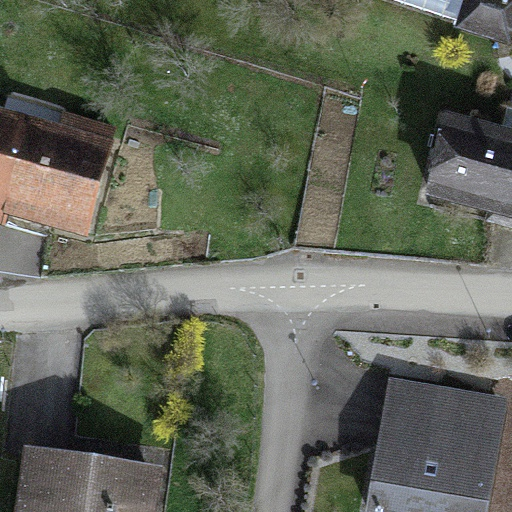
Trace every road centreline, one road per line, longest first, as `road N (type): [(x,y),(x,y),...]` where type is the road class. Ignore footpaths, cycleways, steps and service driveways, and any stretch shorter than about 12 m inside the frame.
road 1 (residential): [(0,316),(283,289)]
road 2 (residential): [(283,289),(511,308)]
road 3 (residential): [(264,511),(285,398),(283,289)]
